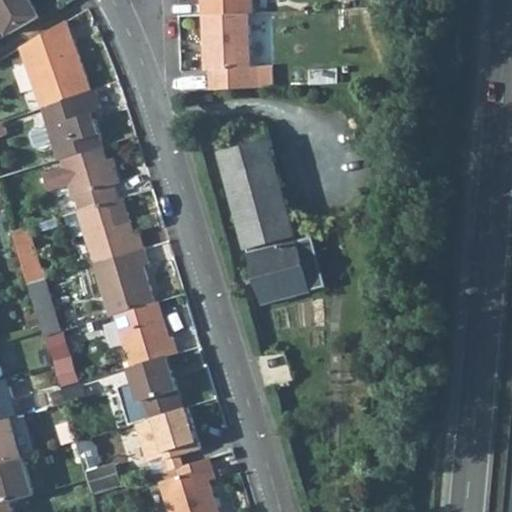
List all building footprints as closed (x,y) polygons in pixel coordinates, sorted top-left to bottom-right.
[(0,0),(0,17),(10,34),(41,16),(31,0),(0,0)] [(250,12),(254,12),(253,0),(201,0),(203,15),(250,12)] [(211,89),(260,86),(260,66),(253,67),(250,12),(203,15),(205,69),(210,69),(211,89)] [(92,90),(67,21),(22,47),(45,107),(92,90)] [(273,66),(260,66),(260,86),(275,86),(273,66)] [(96,89),(92,90),(45,107),(51,124),(56,143),(61,159),(63,158),(104,146),(96,120),(93,110),(98,109),(101,108),(96,89)] [(265,306),(328,286),(314,235),(301,238),(265,121),(236,130),(241,146),(222,152),(265,306)] [(56,143),(51,124),(35,129),(33,133),(36,145),(41,147),(56,143)] [(108,160),(104,146),(63,158),(75,196),(77,195),(81,210),(120,198),(115,184),(120,183),(116,167),(113,158),(108,160)] [(120,198),(81,210),(79,210),(96,263),(146,248),(141,232),(135,234),(124,197),(120,198)] [(44,279),(28,226),(14,231),(19,249),(30,283),(44,279)] [(156,302),(145,265),(150,264),(146,248),(96,263),(112,316),(118,314),(156,302)] [(61,331),(44,279),(30,283),(31,287),(43,326),(46,336),(61,331)] [(159,301),(156,302),(118,314),(134,366),(168,356),(178,353),(173,337),(170,338),(159,301)] [(52,338),(56,352),(68,348),(64,334),(52,338)] [(168,356),(134,366),(132,367),(136,381),(119,387),(131,425),(137,423),(185,408),(168,356)] [(0,409),(3,420),(18,416),(7,378),(2,379),(0,379),(0,409)] [(66,402),(63,390),(52,393),(55,405),(66,402)] [(185,408),(137,423),(149,461),(167,455),(168,459),(183,455),(202,449),(189,407),(185,408)] [(18,416),(3,420),(0,421),(0,462),(24,456),(21,447),(34,444),(25,414),(18,416)] [(71,442),(83,480),(90,478),(89,474),(78,440),(71,442)] [(168,459),(172,470),(185,465),(183,455),(168,459)] [(35,494),(24,456),(0,462),(0,504),(11,501),(35,494)] [(185,465),(172,470),(161,473),(164,482),(163,482),(171,511),(220,511),(211,480),(217,478),(210,458),(185,465)] [(89,474),(90,478),(94,493),(118,486),(113,467),(89,474)] [(0,504),(0,511),(13,511),(11,501),(0,504)]
